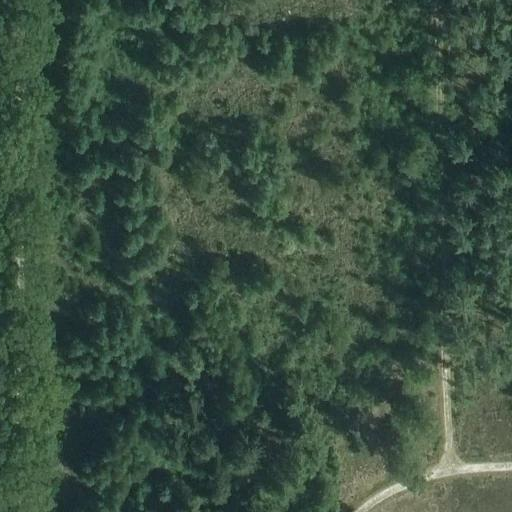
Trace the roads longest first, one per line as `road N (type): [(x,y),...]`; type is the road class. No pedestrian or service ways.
road 1 (track): [(26,511),(24,0)]
road 2 (track): [(452,469),(443,361),(441,0)]
road 3 (track): [(511,466),(452,469),(386,490),(355,511)]
